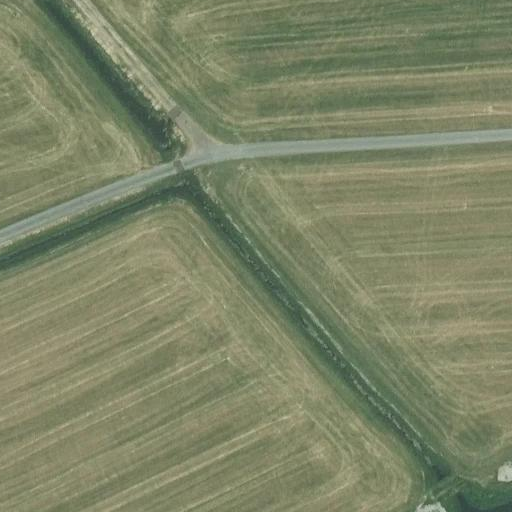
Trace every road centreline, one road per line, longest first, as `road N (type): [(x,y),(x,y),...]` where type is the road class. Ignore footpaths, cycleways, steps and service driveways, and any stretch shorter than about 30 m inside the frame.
road 1 (unclassified): [(511,135),(206,155),(0,236)]
road 2 (track): [(206,155),(80,0)]
